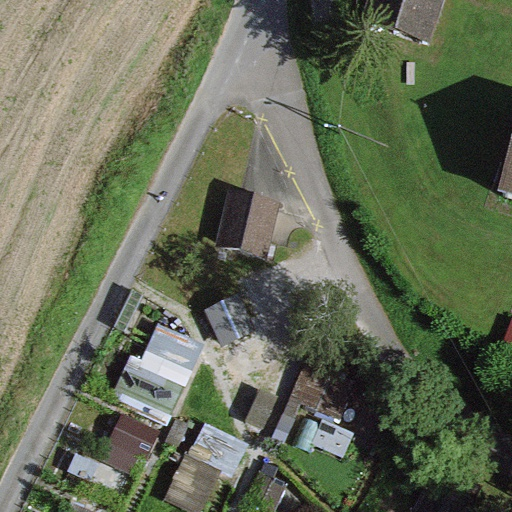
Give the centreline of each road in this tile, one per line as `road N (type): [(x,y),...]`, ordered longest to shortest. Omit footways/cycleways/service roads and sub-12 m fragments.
road 1 (residential): [(263,0),(0,511)]
road 2 (track): [(248,40),(377,306),(511,454)]
